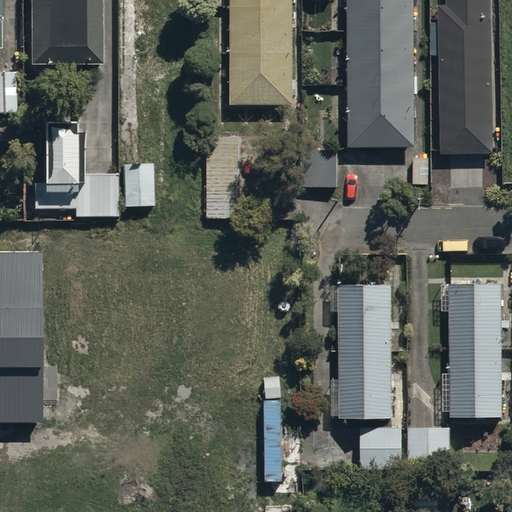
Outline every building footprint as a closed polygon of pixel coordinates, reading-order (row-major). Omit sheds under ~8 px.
[(28,0),(29,57),(100,57),(99,0),(28,0)] [(181,0),(130,0),(131,34),(132,34),(132,53),(134,53),(134,69),(150,69),(150,77),(175,77),(175,69),(179,69),(179,33),(181,33),(181,0)] [(229,0),(229,99),(291,99),(291,0),(229,0)] [(347,0),(348,140),(348,142),(413,142),(412,0),(347,0)] [(490,0),(445,0),(446,1),(438,1),(438,150),(491,150),(490,0)] [(0,67),(0,109),(16,109),(15,67),(0,67)] [(41,111),(41,176),(33,176),(33,205),(73,205),(73,213),(117,213),(117,169),(83,169),(82,122),(73,122),(73,111),(41,111)] [(239,133),(205,133),(205,214),(239,214),(239,133)] [(337,183),(337,146),(307,146),(307,183),(337,183)] [(122,160),(123,203),(152,202),(152,160),(122,160)] [(37,253),(0,252),(0,418),(38,419),(37,253)] [(449,304),(450,412),(501,411),(500,278),(448,278),(439,279),(439,304),(449,304)] [(336,280),(338,412),(392,409),(391,279),(336,280)] [(360,424),(360,466),(400,466),(400,425),(360,424)] [(408,425),(408,466),(448,466),(448,425),(408,425)] [(271,428),(270,490),(300,489),(302,429),(271,428)]
